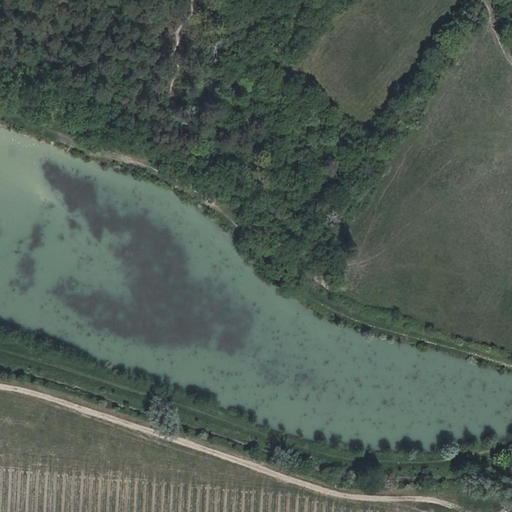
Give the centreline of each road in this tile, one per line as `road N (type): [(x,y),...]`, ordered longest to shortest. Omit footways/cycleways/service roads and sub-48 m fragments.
road 1 (track): [(511,363),(352,312),(294,271),(231,199),(173,164),(0,105)]
road 2 (track): [(0,349),(350,460),(457,462),(511,448)]
road 3 (track): [(0,386),(49,394),(322,487),(448,501),(467,511)]
